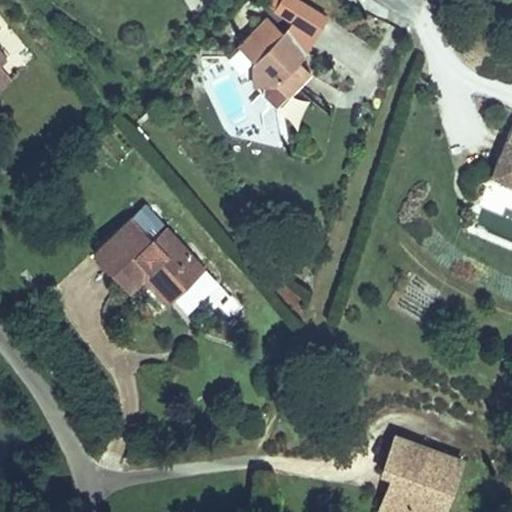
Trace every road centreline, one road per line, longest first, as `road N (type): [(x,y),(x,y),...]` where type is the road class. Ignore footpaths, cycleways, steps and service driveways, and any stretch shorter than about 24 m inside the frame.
road 1 (unknown): [(88,470),(349,477)]
road 2 (residential): [(53,511),(88,470),(79,428),(0,308)]
